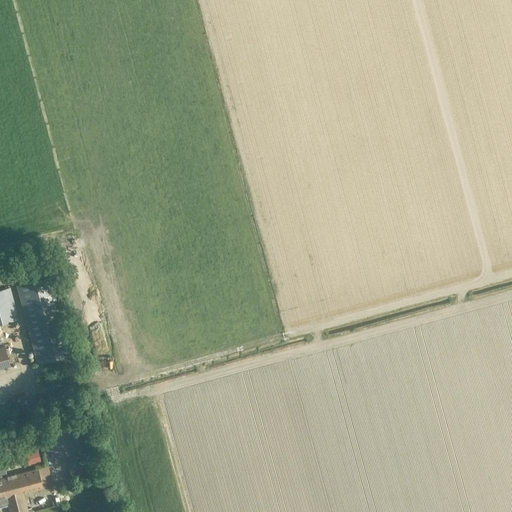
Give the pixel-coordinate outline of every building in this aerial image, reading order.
[(50,275),(16,284),(37,362),(71,353),(50,275)] [(15,305),(8,307),(3,288),(0,288),(0,322),(18,318),(15,305)] [(0,367),(9,365),(4,345),(0,346),(0,367)] [(201,348),(167,356),(170,369),(204,361),(201,348)] [(69,427),(60,433),(63,437),(72,432),(69,427)] [(44,446),(58,438),(53,428),(39,436),(44,446)] [(68,472),(81,468),(77,456),(65,459),(68,472)] [(0,503),(6,502),(9,511),(27,511),(23,492),(42,487),(37,467),(0,477),(0,503)]
